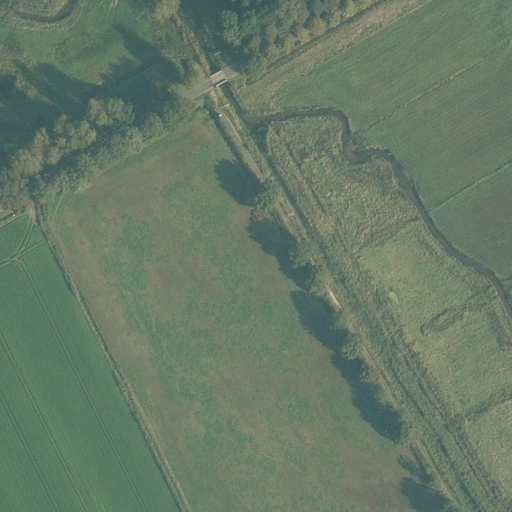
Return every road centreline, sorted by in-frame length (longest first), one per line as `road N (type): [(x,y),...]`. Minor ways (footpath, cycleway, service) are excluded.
road 1 (track): [(460,511),(205,87)]
road 2 (unclassified): [(355,0),(0,208)]
